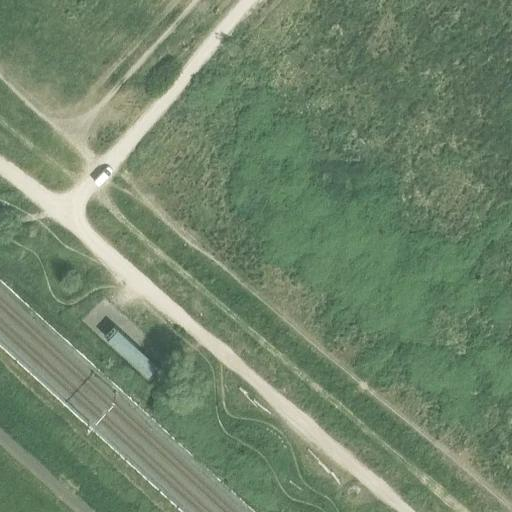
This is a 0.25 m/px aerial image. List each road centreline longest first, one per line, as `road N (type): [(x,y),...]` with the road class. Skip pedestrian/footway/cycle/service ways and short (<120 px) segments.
road 1 (track): [(0,161),(415,511)]
road 2 (track): [(250,0),(66,217)]
